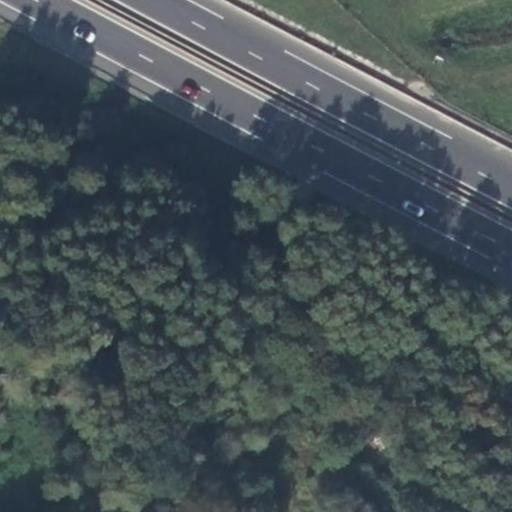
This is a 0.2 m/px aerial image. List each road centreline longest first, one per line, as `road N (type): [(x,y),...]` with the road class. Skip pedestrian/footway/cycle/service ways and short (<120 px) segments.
road 1 (trunk): [(36,0),(511,250)]
road 2 (trunk): [(511,185),(152,0)]
